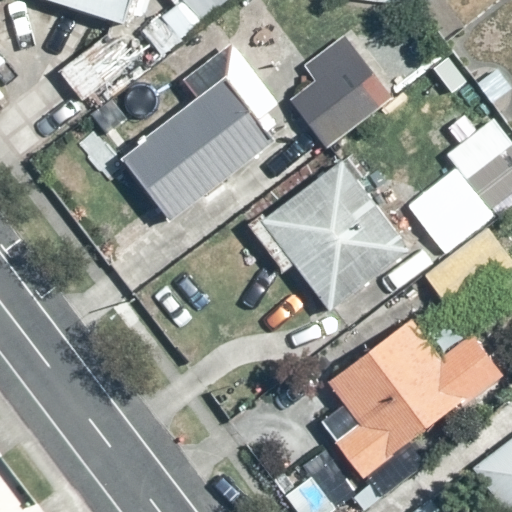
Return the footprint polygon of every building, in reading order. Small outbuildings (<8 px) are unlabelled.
[(42,0),(119,25),(126,0),(42,0)] [(178,0),(140,31),(160,56),(198,26),(196,23),(222,0),(178,0)] [(389,98),(339,33),(275,83),(325,147),(389,98)] [(93,37),(58,66),(84,97),(118,68),(93,37)] [(290,129),(229,48),(183,84),(193,98),(112,160),(163,226),(290,129)] [(511,187),(511,143),(490,116),(443,154),(486,208),(511,187)] [(412,245),(343,156),(256,223),(285,260),(292,255),(332,307),(412,245)] [(511,267),(511,259),(488,227),(423,273),(451,312),(511,267)] [(420,335),(405,315),(321,379),(356,424),(332,443),(359,477),(496,371),(450,312),(420,335)] [(511,511),(511,436),(471,466),(505,511),(511,511)] [(435,511),(425,498),(407,511),(435,511)]
